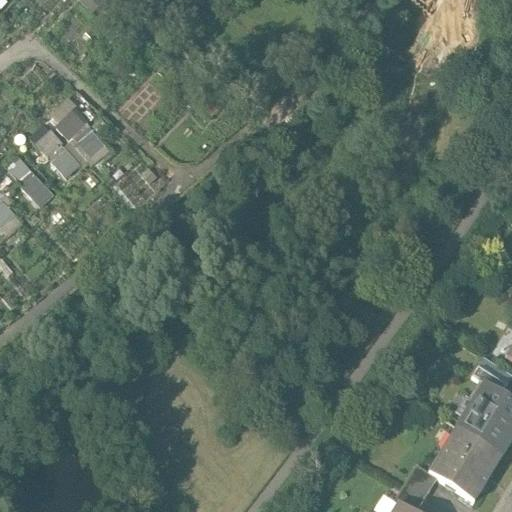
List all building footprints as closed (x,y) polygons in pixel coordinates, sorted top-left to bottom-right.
[(179,45),(192,59),(205,46),(191,33),(179,45)] [(108,151),(66,100),(45,117),(48,121),(29,136),(67,183),(108,151)] [(18,157),(0,173),(0,191),(4,195),(30,171),(18,157)] [(511,380),(496,371),(485,389),(503,400),(511,385),(511,380)] [(485,389),(471,411),(511,436),(511,405),(503,400),(485,389)] [(501,461),(511,443),(511,436),(471,411),(457,433),(501,461)] [(457,433),(443,455),(487,483),(501,461),(457,433)] [(473,505),(487,483),(443,455),(429,477),(438,483),(473,505)] [(387,511),(388,511),(392,511),(396,507),(403,511),(419,511),(438,483),(429,477),(415,468),(387,511)]
